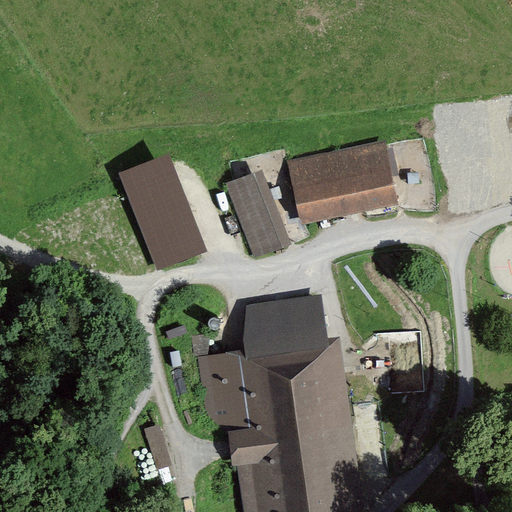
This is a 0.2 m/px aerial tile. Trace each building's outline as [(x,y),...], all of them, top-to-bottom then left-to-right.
[(379,149),(285,166),(295,220),(389,203),(379,149)] [(161,159),(116,176),(150,266),(195,249),(161,159)] [(258,178),(222,190),(244,254),(280,242),(258,178)] [(250,352),(202,359),(210,421),(224,432),(236,436),(247,511),(347,511),(317,298),(250,308),(248,338),(250,352)] [(163,435),(144,440),(157,487),(175,482),(163,435)]
